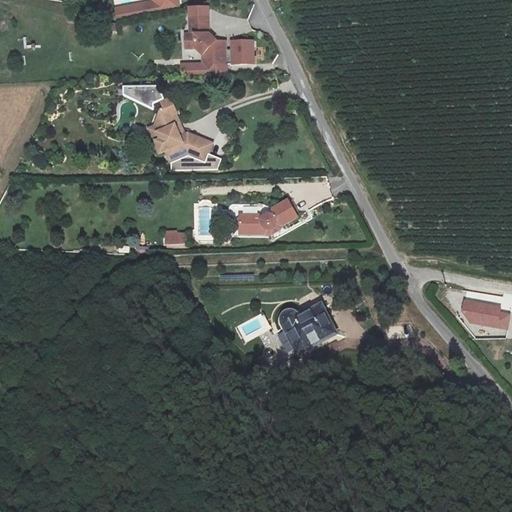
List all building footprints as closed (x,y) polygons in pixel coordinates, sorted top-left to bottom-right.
[(226,43),(215,43),(209,37),(209,19),(190,19),(191,36),(186,36),(186,49),(196,49),(203,55),(203,65),(226,65),(226,43)] [(231,65),(255,64),(254,39),(230,40),(231,65)] [(179,122),(180,122),(176,115),(177,114),(172,101),(163,104),(166,109),(164,112),(161,113),(156,127),(162,140),(157,142),(161,153),(166,151),(171,164),(189,156),(205,163),(213,144),(188,135),(185,136),(181,138),(175,124),(179,122)] [(185,136),(179,122),(175,124),(181,138),(185,136)] [(162,140),(156,127),(149,130),(159,154),(161,153),(157,142),(162,140)] [(171,164),(166,151),(161,153),(167,166),(171,164)] [(273,230),(274,229),(275,229),(275,228),(276,228),(277,227),(277,226),(277,225),(283,226),(298,218),(289,202),(274,210),(272,216),(271,216),(268,216),(265,217),(264,218),(260,216),(240,216),(240,235),(265,235),(268,230),(269,230),(270,231),(271,231),(271,230),(272,230),(273,230)] [(272,235),(280,231),(283,226),(277,225),(277,226),(277,227),(276,228),(275,228),(275,229),(274,229),(273,230),(272,230),(271,230),(271,231),(270,231),(269,230),(268,230),(265,235),(272,235)] [(177,233),(167,234),(167,246),(177,245),(177,236),(177,233)] [(189,235),(177,236),(177,245),(190,245),(189,235)] [(137,255),(149,254),(148,246),(136,248),(137,255)] [(379,268),(372,272),(375,279),(382,275),(379,268)] [(285,325),(299,353),(336,334),(322,308),(299,320),(298,318),(296,315),(292,314),(291,314),(289,315),(287,316),(285,318),(284,321),(285,325)]
